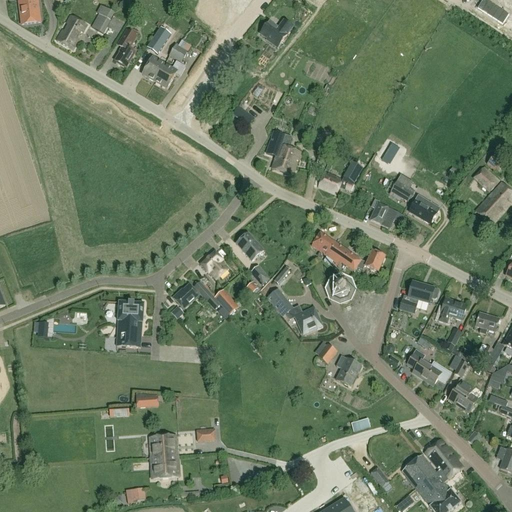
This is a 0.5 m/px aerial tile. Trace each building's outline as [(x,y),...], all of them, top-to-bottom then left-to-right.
[(40,24),(37,0),(18,2),(21,26),(40,24)] [(511,0),(493,0),(510,10),(510,9),(511,10),(511,12),(511,14),(511,0)] [(485,4),(480,13),(500,26),(505,17),(485,4)] [(96,15),(98,16),(91,29),(103,36),(114,15),(100,7),(96,15)] [(80,33),(82,34),(87,27),(70,17),(65,25),(68,26),(64,33),(62,32),(56,42),(73,52),(79,41),(77,40),(80,33)] [(270,44),(277,50),(286,37),(289,33),(280,27),(277,31),(269,24),(260,36),(270,44)] [(161,29),(147,49),(157,56),(171,36),(161,29)] [(117,48),(121,50),(119,53),(120,54),(115,63),(116,64),(115,65),(124,70),(125,69),(126,70),(135,55),(129,51),(131,47),(136,39),(139,35),(131,30),(128,34),(126,32),(117,48)] [(169,58),(178,46),(180,42),(172,38),(170,42),(168,41),(161,54),(169,58)] [(178,47),(178,46),(169,58),(181,65),(190,48),(182,43),(179,48),(178,47)] [(154,84),(164,66),(152,59),(142,76),(154,84)] [(164,66),(154,84),(166,91),(175,76),(179,79),(185,69),(176,64),(172,71),(164,66)] [(248,129),(254,120),(238,108),(232,116),(248,129)] [(216,115),(211,121),(210,122),(215,126),(220,119),(216,115)] [(271,171),(291,178),(300,154),(279,147),(274,158),(275,159),(271,171)] [(332,154),(321,150),(320,150),(317,159),(329,163),(332,154)] [(494,157),(486,166),(494,173),(503,163),(494,157)] [(353,187),(349,185),(356,170),(348,167),(342,180),(344,181),(343,182),(324,174),(318,189),(336,197),(340,188),(351,192),(353,188),(353,187)] [(489,194),(499,183),(483,169),(473,181),(489,194)] [(400,177),(397,182),(390,194),(408,204),(415,193),(409,190),(413,184),(400,177)] [(511,204),(511,193),(501,184),(475,213),(491,228),(511,204)] [(415,203),(408,214),(430,227),(436,216),(440,211),(418,198),(415,203)] [(370,209),(375,211),(370,222),(390,231),(397,215),(378,206),(379,203),(374,201),(370,209)] [(236,246),(251,263),(263,253),(248,235),(236,246)] [(331,251),(335,245),(320,235),(311,249),(319,254),(316,257),(321,260),(323,257),(326,259),(331,251)] [(361,263),(335,245),(331,251),(326,259),(339,267),(340,265),(353,274),(357,269),(362,272),(364,268),(377,274),(384,259),(370,253),(365,265),(361,263)] [(209,274),(216,281),(228,271),(221,264),(222,262),(215,254),(200,267),(208,275),(209,274)] [(250,275),(262,288),(269,281),(257,268),(250,275)] [(278,286),(290,272),(286,269),(274,283),(278,286)] [(348,285),(341,281),(334,284),(330,291),(333,298),(339,302),(347,299),(350,292),(348,285)] [(214,312),(220,307),(217,304),(200,283),(193,289),(214,312)] [(258,290),(252,283),(246,288),(252,295),(258,290)] [(403,297),(402,302),(399,312),(414,316),(418,302),(430,305),(431,301),(434,302),(435,300),(436,301),(438,293),(437,293),(437,291),(412,284),(408,299),(403,297)] [(172,300),(183,312),(199,297),(189,287),(180,295),(179,294),(172,300)] [(223,292),(220,295),(214,300),(218,304),(217,304),(220,307),(223,310),(230,317),(239,309),(223,292)] [(289,321),(295,319),(303,337),(322,328),(314,310),(302,315),(299,308),(292,311),(277,292),(267,300),(282,319),(285,316),(289,321)] [(382,309),(386,300),(381,298),(377,307),(382,309)] [(445,300),(442,309),(439,308),(434,322),(448,327),(451,320),(461,323),(466,307),(445,300)] [(143,305),(119,303),(117,323),(118,323),(116,348),(140,350),(142,324),(143,305)] [(475,328),(480,330),(479,335),(485,337),(486,332),(494,334),(499,321),(479,315),(475,328)] [(511,329),(502,347),(511,352),(511,329)] [(447,344),(455,348),(462,335),(454,331),(447,344)] [(422,341),(416,350),(425,356),(431,347),(422,341)] [(337,353),(327,346),(317,359),(327,366),(337,353)] [(474,366),(483,371),(484,370),(483,369),(486,364),(487,364),(490,359),(493,352),(487,348),(480,360),(478,359),(474,366)] [(462,360),(465,353),(459,351),(456,358),(462,360)] [(493,352),(490,359),(497,362),(501,355),(494,351),(493,352)] [(415,371),(413,375),(432,388),(437,381),(444,386),(451,375),(433,363),(431,368),(422,362),(424,358),(416,353),(407,366),(415,371)] [(341,358),(339,362),(335,369),(341,372),(336,382),(350,389),(361,368),(341,358)] [(454,375),(461,379),(467,367),(461,363),(454,375)] [(484,370),(483,371),(490,374),(493,368),(487,364),(484,370)] [(511,367),(509,367),(494,375),(504,379),(506,373),(511,375),(511,367)] [(461,384),(458,389),(457,388),(448,401),(468,415),(477,402),(471,398),(474,393),(461,384)] [(494,405),(501,408),(505,409),(507,404),(496,399),(494,405)] [(147,400),(136,400),(137,410),(148,409),(147,400)] [(511,419),(511,411),(505,409),(501,408),(499,415),(511,419)] [(354,434),(370,429),(367,421),(351,426),(354,434)] [(196,431),(196,434),(196,444),(215,443),(214,430),(196,431)] [(479,440),(473,434),(466,442),(472,448),(479,440)] [(151,460),(177,458),(175,438),(149,440),(151,460)] [(441,442),(432,448),(447,466),(455,459),(441,442)] [(432,448),(424,455),(439,472),(447,466),(432,448)] [(314,498),(355,471),(340,449),(310,469),(316,478),(306,485),(314,498)] [(499,471),(511,475),(511,453),(500,449),(496,460),(502,463),(499,471)] [(402,473),(403,475),(413,487),(430,508),(429,509),(431,511),(451,511),(461,505),(451,492),(450,492),(444,485),(438,477),(436,475),(422,457),(402,473)] [(178,480),(177,458),(151,460),(152,482),(178,480)] [(439,472),(436,475),(438,477),(444,485),(463,470),(455,460),(455,459),(447,466),(439,472)] [(377,470),(370,476),(382,489),(389,484),(377,470)] [(225,481),(231,479),(229,473),(223,474),(225,481)] [(292,496),(299,492),(297,487),(289,491),(292,496)] [(145,501),(143,489),(130,492),(132,503),(145,501)] [(299,492),(293,496),(301,508),(307,503),(299,492)] [(289,511),(278,494),(269,500),(276,511),(289,511)] [(409,498),(396,508),(399,511),(404,511),(414,505),(409,498)] [(349,511),(344,502),(328,511),(349,511)]
